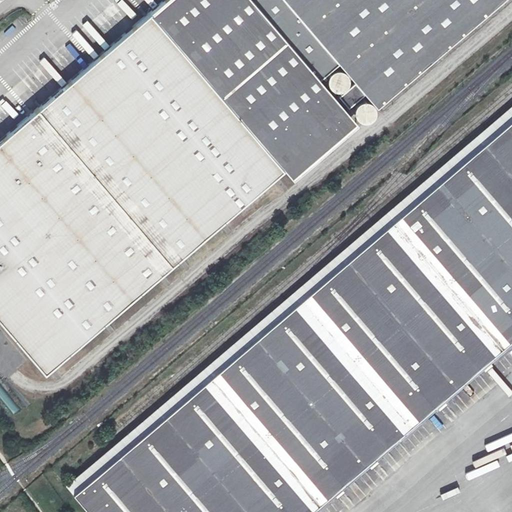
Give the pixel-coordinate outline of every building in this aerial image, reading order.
[(163,0),(0,140),(0,312),(45,370),(348,113),(319,80),(339,63),(356,82),(339,96),(349,108),(366,94),(478,0),(163,0)] [(377,107),(502,0),(478,0),(366,94),(377,107)] [(341,70),(338,69),(335,70),(333,71),(331,72),(329,74),(328,77),(327,79),(328,85),(330,87),(334,90),(337,91),(339,91),(342,90),(346,87),(348,85),(349,82),(349,80),(348,77),(347,75),(345,73),(341,70)] [(368,102),(365,101),(362,102),(359,103),(356,105),(355,108),(354,111),(354,114),(356,117),(357,120),(360,121),(363,122),(366,122),(369,121),(372,120),(374,117),(375,114),(376,111),(375,108),(373,105),(371,103),(368,102)] [(357,124),(348,113),(284,168),(293,179),(357,124)] [(88,511),(308,511),(511,338),(511,119),(73,494),(88,511)]
